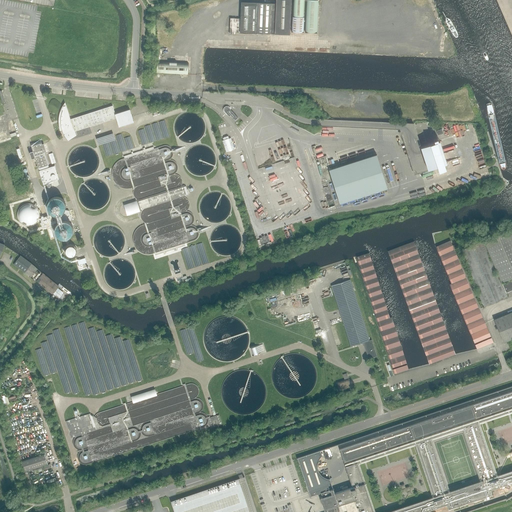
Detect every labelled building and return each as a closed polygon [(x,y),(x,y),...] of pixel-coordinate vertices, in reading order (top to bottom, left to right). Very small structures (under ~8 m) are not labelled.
[(251,34),(252,9),(222,7),(221,32),(251,34)] [(189,73),(189,61),(170,60),(170,61),(158,60),(157,72),(189,73)] [(0,112),(9,109),(6,100),(0,101),(0,112)] [(74,131),(114,118),(116,118),(119,127),(134,122),(130,111),(130,109),(116,114),(115,114),(113,106),(104,109),(69,120),(65,106),(63,106),(63,110),(62,111),(62,112),(62,113),(61,114),(61,115),(61,116),(61,117),(61,118),(60,119),(60,120),(60,121),(60,122),(60,123),(61,124),(61,125),(61,127),(61,128),(61,129),(62,130),(62,131),(62,132),(63,133),(64,134),(64,135),(65,136),(65,137),(66,139),(67,139),(67,140),(68,140),(67,139),(75,134),(74,131)] [(225,112),(229,117),(231,115),(235,120),(238,118),(229,108),(228,107),(226,107),(225,108),(224,109),(224,111),(225,112)] [(401,129),(415,173),(437,166),(439,172),(446,169),(444,164),(447,163),(440,141),(438,141),(438,139),(434,141),(434,143),(421,147),(413,124),(400,123),(400,129),(401,129)] [(224,140),(222,141),(226,152),(234,150),(231,138),(229,139),(228,136),(224,137),(224,140)] [(59,179),(54,166),(49,168),(44,153),(47,152),(44,144),(42,144),(41,141),(30,144),(33,151),(30,152),(32,159),(35,158),(43,184),(59,179)] [(47,154),(49,164),(56,162),(54,152),(47,154)] [(377,155),(329,170),(340,203),(387,188),(377,155)] [(53,215),(57,224),(56,225),(55,227),(55,228),(55,229),(55,230),(55,231),(55,232),(55,233),(56,234),(56,235),(57,236),(58,237),(59,238),(60,238),(61,239),(62,239),(64,239),(65,239),(66,239),(67,239),(69,238),(70,237),(71,236),(72,235),(72,234),(73,233),(73,232),(73,231),(73,230),(73,228),(73,227),(72,226),(72,224),(71,224),(70,223),(69,222),(72,219),(69,211),(65,210),(65,209),(66,208),(66,207),(66,206),(66,204),(65,203),(65,202),(64,201),(64,200),(63,199),(61,198),(60,197),(59,197),(58,197),(57,197),(54,197),(53,197),(52,198),(51,199),(50,199),(49,200),(48,202),(48,203),(47,204),(47,206),(47,207),(47,208),(48,209),(48,210),(49,211),(50,212),(50,213),(51,214),(53,215)] [(125,206),(128,214),(139,211),(136,202),(125,206)] [(51,215),(41,219),(44,228),(54,225),(51,215)] [(511,229),(485,240),(484,241),(501,282),(511,277),(511,229)] [(450,240),(436,246),(451,284),(449,284),(452,290),(476,349),(478,354),(494,348),(495,347),(479,309),(471,290),(450,240)] [(70,241),(65,248),(73,254),(78,246),(70,241)] [(455,354),(432,290),(414,241),(388,251),(402,290),(429,364),(455,354)] [(507,297),(504,290),(483,241),(460,251),(477,290),(484,307),(507,297)] [(390,318),(381,290),(369,253),(357,257),(367,290),(394,374),(409,369),(392,317),(390,318)] [(31,264),(20,255),(18,258),(13,264),(25,273),(33,279),(34,279),(48,291),(52,295),(53,294),(57,298),(56,299),(57,300),(55,303),(59,306),(65,294),(64,293),(58,288),(59,287),(56,284),(42,272),(31,264)] [(506,293),(511,290),(511,279),(502,284),(506,293)] [(331,286),(339,309),(351,346),(364,342),(369,358),(376,356),(372,340),(370,341),(350,280),(331,286)] [(503,343),(511,339),(511,312),(493,320),(503,343)] [(252,345),(253,352),(265,350),(264,343),(252,345)] [(337,383),(339,391),(351,387),(349,379),(337,383)] [(186,385),(184,385),(197,427),(202,425),(204,424),(205,423),(206,421),(206,420),(205,418),(204,417),(203,415),(201,415),(199,415),(196,416),(194,412),(198,411),(199,410),(201,408),(201,407),(201,405),(201,403),(200,402),(198,401),(197,400),(195,400),(191,402),(186,385)] [(134,404),(158,396),(156,390),(132,397),(134,404)] [(324,477),(321,475),(319,473),(318,470),(317,467),(317,464),(318,461),(320,458),(322,456),(320,450),(297,458),(309,494),(311,499),(310,497),(321,493),(323,497),(320,498),(324,510),(327,509),(327,511),(335,511),(340,510),(339,505),(356,499),(360,511),(423,511),(446,504),(448,509),(492,494),(490,490),(511,482),(511,391),(339,449),(352,487),(335,493),(332,486),(330,479),(327,478),(324,477)] [(10,404),(7,396),(0,398),(0,401),(2,406),(10,404)] [(94,430),(111,425),(113,432),(126,428),(128,427),(130,427),(133,426),(128,411),(108,418),(110,424),(103,426),(101,426),(99,424),(97,422),(97,420),(97,419),(97,418),(91,415),(90,413),(89,414),(94,430)] [(94,430),(89,414),(83,416),(75,418),(65,421),(71,438),(76,436),(81,435),(83,434),(94,430)] [(222,424),(219,415),(208,418),(211,428),(222,424)] [(144,422),(146,422),(133,426),(130,427),(132,426),(134,426),(137,427),(138,428),(140,430),(141,433),(140,435),(140,437),(138,439),(136,441),(134,441),(151,436),(148,437),(146,436),(144,436),(142,434),(141,433),(140,430),(140,428),(141,426),(142,424),(144,422)] [(132,442),(132,440),(135,439),(137,438),(138,436),(138,435),(138,433),(143,432),(144,433),(145,434),(147,434),(149,434),(154,433),(151,423),(145,424),(144,425),(143,427),(142,428),(142,430),(138,431),(137,430),(136,429),(134,428),(132,428),(128,430),(128,427),(126,428),(131,442),(132,442)] [(81,435),(82,437),(78,438),(77,439),(76,440),(75,442),(75,443),(76,445),(77,446),(78,447),(80,448),(82,448),(83,452),(81,453),(80,455),(80,456),(80,458),(80,459),(81,461),(83,462),(84,462),(86,462),(91,461),(88,451),(84,452),(83,447),(87,446),(83,436),(83,434),(81,435)] [(48,464),(44,454),(21,462),(24,472),(48,464)] [(256,511),(244,477),(238,479),(176,499),(174,500),(171,501),(172,504),(174,511),(256,511)]
